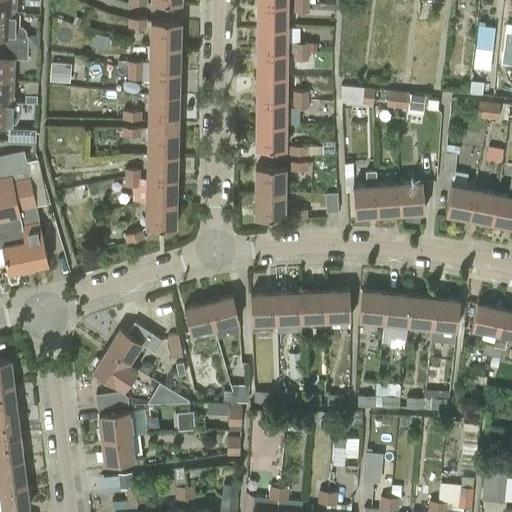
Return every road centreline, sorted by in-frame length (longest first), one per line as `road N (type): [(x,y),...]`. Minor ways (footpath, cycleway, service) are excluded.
road 1 (residential): [(511,269),(358,247),(219,257)]
road 2 (residential): [(219,257),(219,0)]
road 3 (residential): [(71,511),(45,308)]
road 4 (residential): [(219,257),(45,308)]
